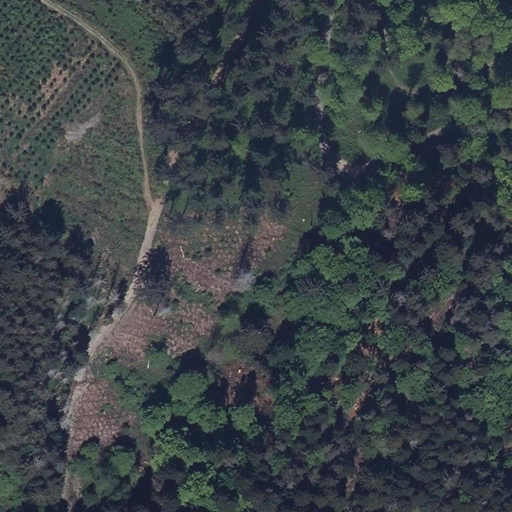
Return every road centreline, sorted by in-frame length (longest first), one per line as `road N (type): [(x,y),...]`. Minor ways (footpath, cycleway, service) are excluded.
road 1 (track): [(256,0),(178,151),(175,177),(160,192),(145,153),(133,72),(92,28),(51,0)]
road 2 (unclassified): [(332,0),(318,118),(331,160),(362,169),(511,110)]
road 3 (track): [(380,0),(399,83),(431,90),(511,44)]
